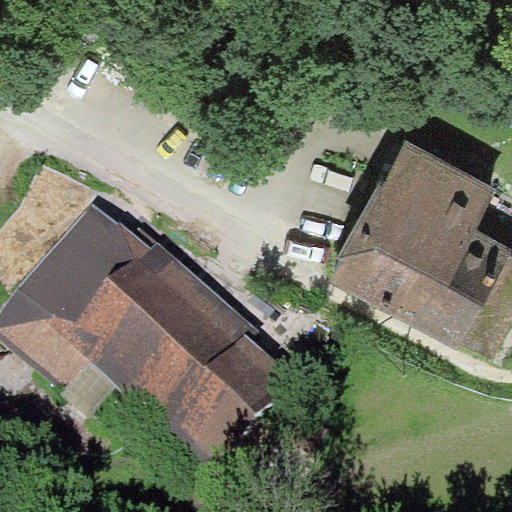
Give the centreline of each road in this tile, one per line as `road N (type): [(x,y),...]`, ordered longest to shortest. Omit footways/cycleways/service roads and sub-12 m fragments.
road 1 (unclassified): [(0,112),(264,254)]
road 2 (track): [(264,254),(483,375),(511,374)]
